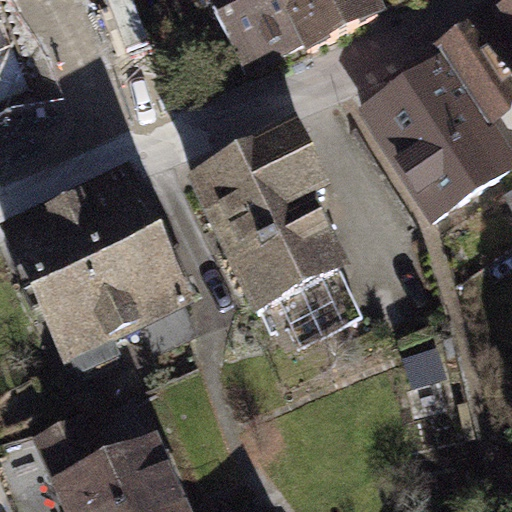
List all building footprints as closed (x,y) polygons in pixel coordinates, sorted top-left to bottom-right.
[(196,0),(241,85),(404,0),(196,0)] [(511,103),(511,20),(476,42),(511,103)] [(511,200),(511,141),(461,54),(359,114),(436,245),(511,200)] [(307,140),(190,191),(248,325),(366,274),(307,140)] [(203,333),(135,189),(4,250),(72,394),(203,333)] [(291,325),(305,355),(357,331),(343,301),(291,325)] [(122,466),(104,425),(42,452),(68,511),(198,511),(169,445),(122,466)]
